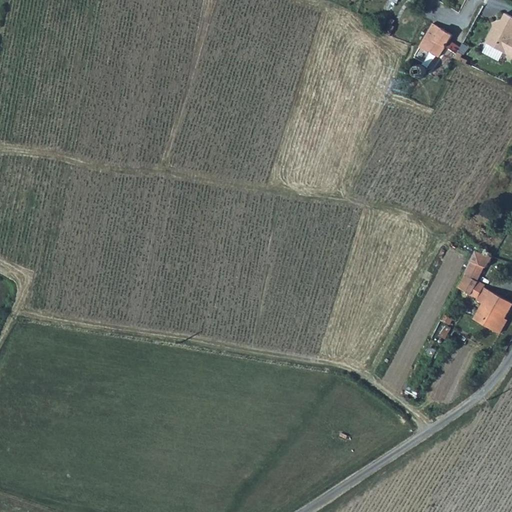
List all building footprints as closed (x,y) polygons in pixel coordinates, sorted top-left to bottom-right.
[(497,24),(488,43),(511,55),(511,14),(507,12),(502,23),(497,24)] [(433,23),(420,47),(430,54),(431,53),(439,58),(453,35),(433,23)] [(423,65),(421,64),(418,65),(417,65),(415,67),(414,69),(414,71),(414,73),(416,75),(418,77),(420,77),(421,77),(423,77),(425,75),(426,73),(426,71),(426,69),(425,67),(423,65)] [(474,319),(501,334),(509,320),(506,318),(511,307),(511,301),(485,287),(486,285),(479,281),(494,257),(477,252),(465,274),(458,287),(471,295),(472,294),(478,298),(477,299),(483,303),(474,319)] [(441,320),(450,325),(454,317),(445,312),(441,320)] [(438,334),(446,338),(452,327),(444,323),(438,334)] [(430,361),(432,363),(438,350),(432,347),(429,346),(423,358),(430,361)] [(408,385),(415,389),(430,361),(423,358),(408,385)]
